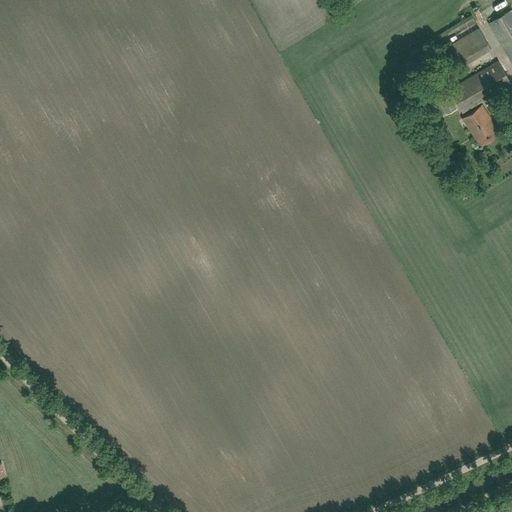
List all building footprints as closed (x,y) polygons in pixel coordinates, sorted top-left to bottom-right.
[(511,62),(511,9),(489,23),(511,62)] [(451,44),(464,65),(493,47),(481,26),(451,44)] [(460,107),(509,78),(498,61),(450,90),(460,107)] [(427,93),(440,87),(437,79),(423,85),(427,93)] [(403,99),(421,89),(416,81),(399,90),(403,99)] [(446,115),(457,109),(451,97),(440,103),(446,115)] [(437,142),(451,135),(433,99),(419,107),(437,142)] [(481,146),(501,132),(482,105),(462,119),(481,146)] [(0,481),(9,479),(4,462),(0,462),(0,481)]
